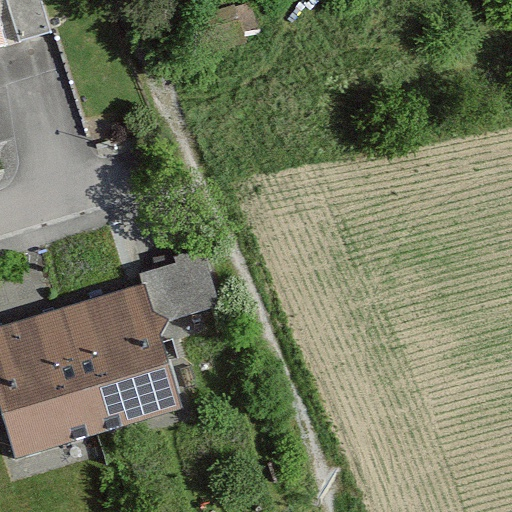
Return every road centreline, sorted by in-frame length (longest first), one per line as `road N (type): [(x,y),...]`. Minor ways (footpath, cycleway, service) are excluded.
road 1 (track): [(129,0),(336,511)]
road 2 (residential): [(0,209),(137,167)]
